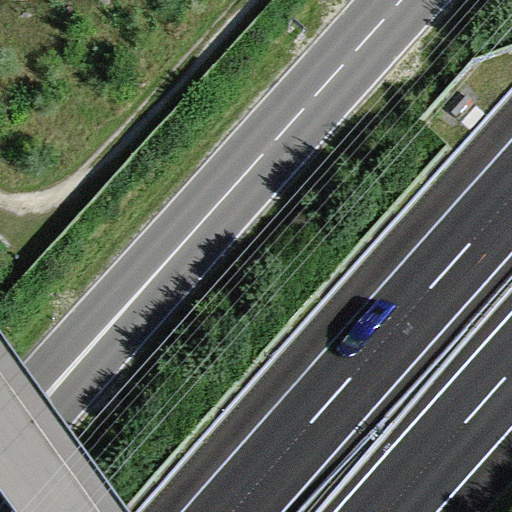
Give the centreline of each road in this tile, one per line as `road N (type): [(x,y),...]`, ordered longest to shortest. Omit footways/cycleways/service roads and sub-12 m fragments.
road 1 (primary): [(402,0),(115,318)]
road 2 (motorway): [(511,197),(232,511)]
road 3 (track): [(0,196),(13,203),(70,191),(248,0)]
road 4 (primary): [(0,469),(115,318)]
road 5 (motorway): [(386,511),(511,370)]
road 6 (primary): [(115,318),(0,431)]
